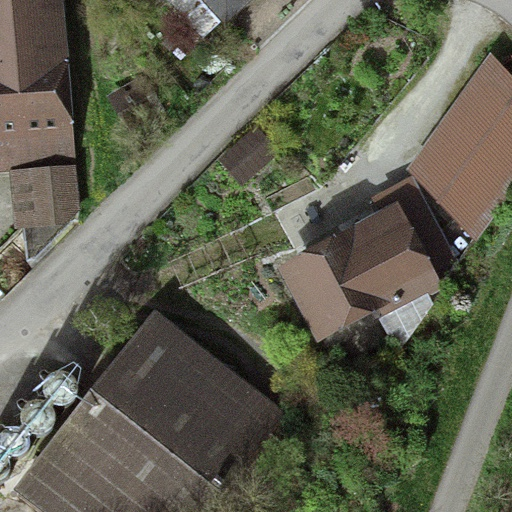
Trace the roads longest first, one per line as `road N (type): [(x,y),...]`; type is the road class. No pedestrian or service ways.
road 1 (unclassified): [(350,0),(0,329)]
road 2 (unclassified): [(437,511),(511,309)]
